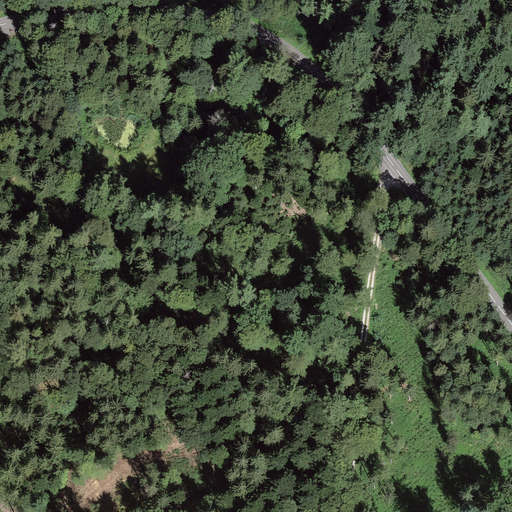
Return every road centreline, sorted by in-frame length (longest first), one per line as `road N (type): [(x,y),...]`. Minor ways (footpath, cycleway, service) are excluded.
road 1 (tertiary): [(0,23),(141,10),(221,19),(266,37),(311,69),(358,119),(511,324)]
road 2 (track): [(349,511),(356,378),(389,161)]
